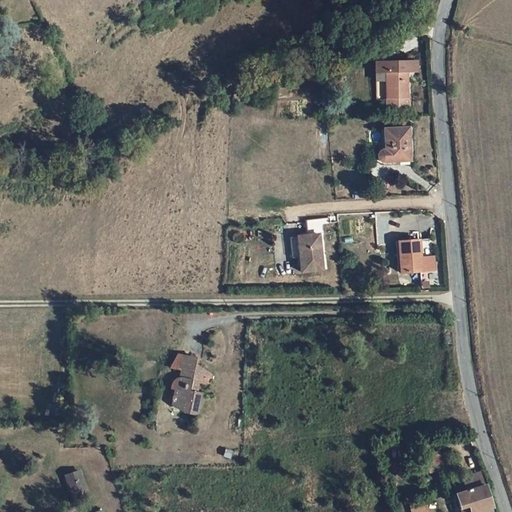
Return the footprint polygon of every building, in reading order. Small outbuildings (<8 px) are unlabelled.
[(388,57),(388,102),(409,101),(407,56),(388,57)] [(412,154),(408,123),(384,125),(386,147),(384,147),(382,148),(380,151),(380,153),(381,156),(383,157),(412,154)] [(296,234),(300,270),(321,268),(318,233),(296,234)] [(431,244),(399,247),(403,278),(434,275),(431,244)] [(182,346),(154,342),(150,354),(159,356),(158,364),(154,364),(152,366),(150,368),(150,371),(152,374),(155,376),(157,377),(156,389),(170,391),(170,396),(182,398),(185,378),(180,377),(181,366),(195,368),(197,357),(181,355),(182,346)] [(429,473),(444,470),(440,450),(425,453),(429,473)] [(464,478),(469,491),(483,487),(478,473),(464,478)] [(78,474),(63,479),(73,509),(88,504),(78,474)] [(462,511),(472,511),(466,492),(469,491),(464,478),(453,482),(462,511)] [(493,506),(488,485),(483,487),(469,491),(466,492),(472,511),(486,511),(486,508),(488,507),(493,506)]
